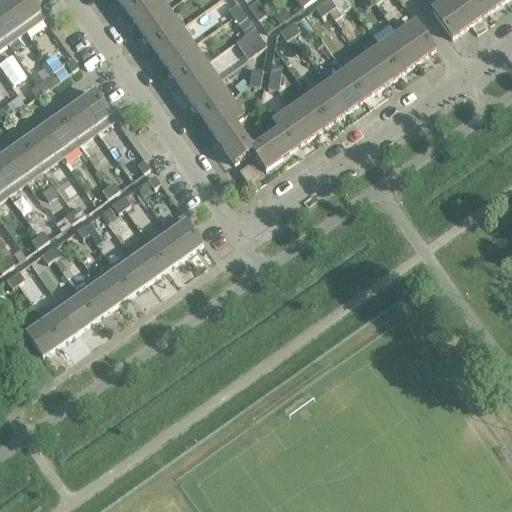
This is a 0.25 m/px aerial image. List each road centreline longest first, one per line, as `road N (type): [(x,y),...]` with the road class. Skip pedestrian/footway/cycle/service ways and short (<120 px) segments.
road 1 (residential): [(238,235),(66,0)]
road 2 (residential): [(238,235),(463,79)]
